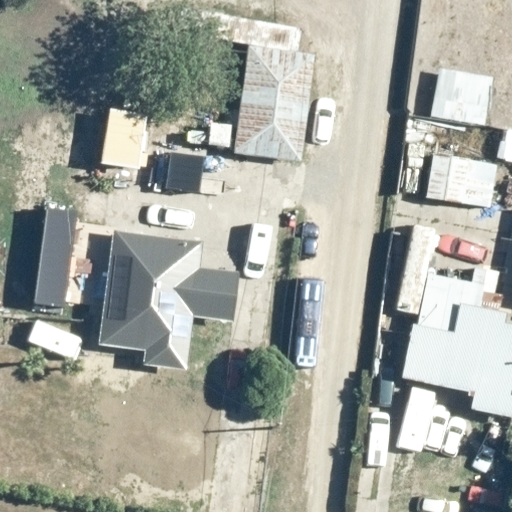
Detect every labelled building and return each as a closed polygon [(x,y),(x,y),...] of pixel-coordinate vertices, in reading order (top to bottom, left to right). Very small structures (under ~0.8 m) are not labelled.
[(441,56),(447,2),(427,0),(402,0),(398,52),(441,56)] [(302,27),(202,11),(199,33),(250,45),(236,152),(302,163),(317,55),(298,52),(302,27)] [(484,78),(430,71),(423,120),(477,128),(484,78)] [(153,115),(110,108),(101,163),(147,170),(153,115)] [(473,165),(426,156),(418,201),(464,210),(473,165)] [(79,212),(48,208),(35,304),(67,308),(79,212)] [(203,242),(114,231),(99,344),(145,350),(144,364),(188,370),(194,316),(234,320),(238,273),(200,267),(203,242)] [(473,284),(429,275),(418,326),(413,325),(402,378),(474,393),(471,410),(511,418),(511,324),(506,323),(509,310),(502,309),(505,294),(495,292),(499,271),(477,266),(473,284)]
